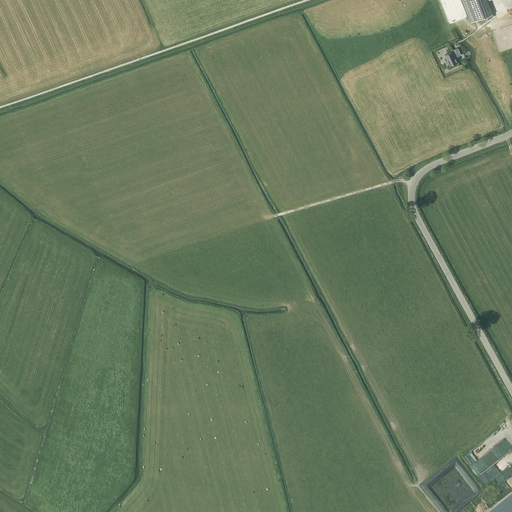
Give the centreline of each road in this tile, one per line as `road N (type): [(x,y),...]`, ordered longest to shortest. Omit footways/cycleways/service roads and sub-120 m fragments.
road 1 (tertiary): [(511,393),(409,198),(423,170),(511,132)]
road 2 (track): [(267,218),(414,180)]
